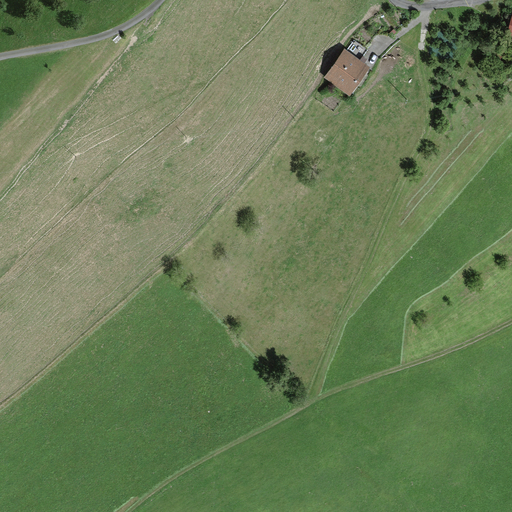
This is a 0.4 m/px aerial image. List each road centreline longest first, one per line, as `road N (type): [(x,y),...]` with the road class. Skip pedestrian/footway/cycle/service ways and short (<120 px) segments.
road 1 (track): [(136,511),(317,396),(439,358),(511,322)]
road 2 (unclassified): [(160,0),(104,35),(0,57)]
